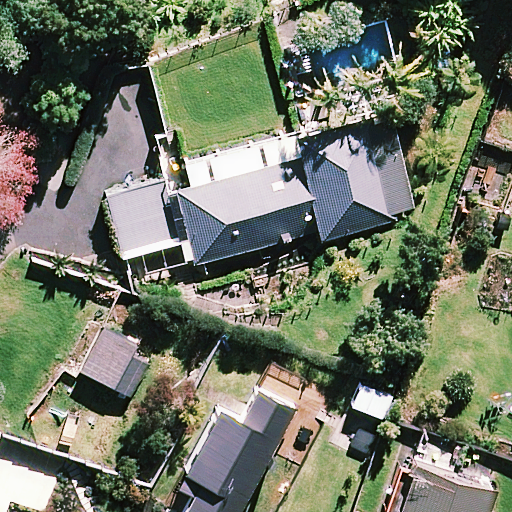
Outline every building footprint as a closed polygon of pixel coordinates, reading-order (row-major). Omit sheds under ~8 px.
[(413,207),(387,107),(182,158),(185,172),(170,176),(168,167),(101,184),(118,251),(127,249),(133,274),(153,269),(147,245),(186,235),(193,262),(316,231),(318,239),(396,220),(394,212),(413,207)] [(88,288),(50,276),(39,311),(77,323),(88,288)] [(152,354),(101,328),(79,370),(130,396),(152,354)] [(235,511),(295,409),(255,386),(237,417),(215,404),(179,467),(202,480),(182,511),(235,511)] [(483,511),(492,487),(408,459),(390,511),(483,511)]
